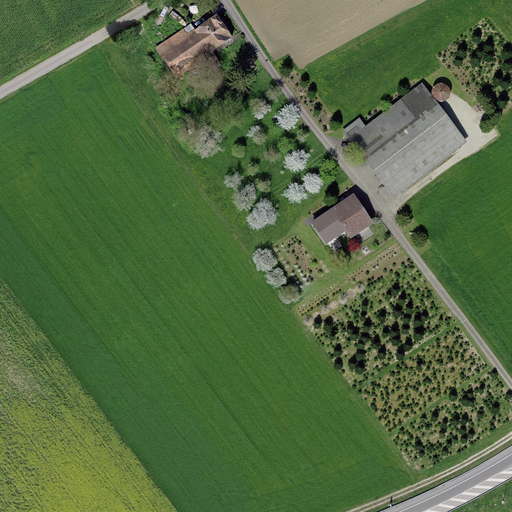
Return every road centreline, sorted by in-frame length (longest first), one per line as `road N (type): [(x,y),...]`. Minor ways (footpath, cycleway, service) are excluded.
road 1 (residential): [(156,0),(0,91)]
road 2 (track): [(511,434),(354,511)]
